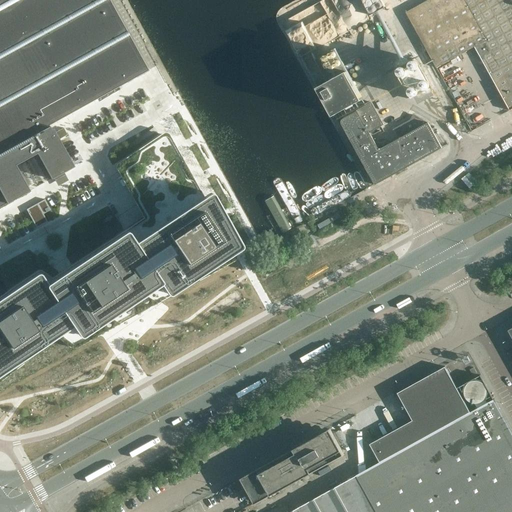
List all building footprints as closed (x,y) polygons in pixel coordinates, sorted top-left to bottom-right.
[(0,0),(0,207),(30,191),(16,165),(37,154),(51,180),(55,177),(56,178),(57,178),(58,178),(59,178),(60,178),(60,177),(61,177),(61,176),(61,175),(61,174),(74,167),(53,129),(51,130),(49,126),(97,99),(98,102),(113,94),(120,90),(119,87),(148,71),(109,0),(0,0)] [(475,47),(510,111),(511,109),(511,0),(429,0),(406,13),(436,68),(475,47)] [(363,99),(347,69),(317,85),(334,115),(363,99)] [(342,125),(361,160),(375,185),(442,148),(428,123),(415,116),(414,118),(394,129),(399,139),(379,150),(370,133),(370,134),(369,133),(383,125),(381,122),(382,121),(374,107),(373,107),(371,103),(358,111),(357,111),(343,120),(342,120),(341,121),(341,122),(341,123),(341,124),(342,125)] [(87,122),(110,114),(107,107),(85,115),(87,122)] [(0,381),(56,339),(57,339),(70,329),(78,339),(80,340),(83,339),(89,335),(93,332),(110,330),(228,265),(235,261),(236,260),(237,257),(236,256),(234,252),(242,247),(243,246),(244,245),(244,244),(244,243),(216,193),(215,192),(214,191),(212,191),(212,192),(204,197),(167,129),(165,126),(163,125),(162,124),(160,124),(158,124),(114,154),(112,155),(111,157),(111,159),(112,161),(143,218),(67,269),(53,279),(43,272),(41,271),(40,271),(37,271),(0,296),(0,381)] [(310,210),(312,214),(314,217),(352,196),(348,189),(310,210)] [(44,200),(26,210),(36,228),(47,222),(43,214),(50,210),(44,200)] [(268,224),(270,229),(307,212),(304,206),(268,224)] [(272,229),(270,231),(272,236),(273,237),(274,237),(275,237),(277,236),(279,236),(310,219),(310,218),(310,217),(309,216),(308,215),(307,214),(306,214),(305,214),(272,229)] [(389,458),(292,511),(511,511),(511,424),(500,401),(466,416),(440,368),(409,385),(426,411),(375,439),(389,458)] [(344,455),(330,429),(241,479),(255,504),(344,455)]
